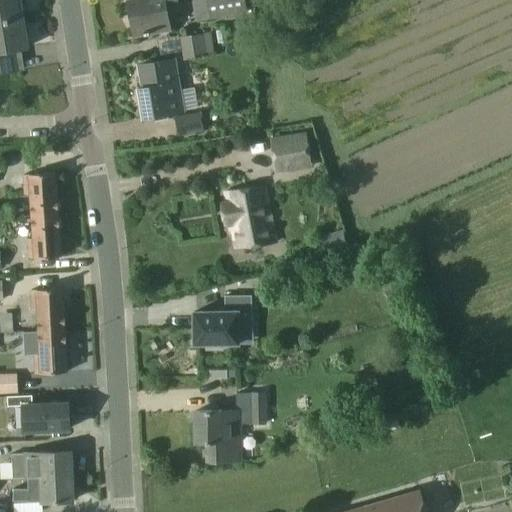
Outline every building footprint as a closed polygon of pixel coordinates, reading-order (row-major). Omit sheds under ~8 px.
[(0,0),(0,21),(23,18),(19,0),(0,0)] [(134,0),(129,1),(135,36),(170,30),(167,11),(179,9),(177,0),(134,0)] [(205,0),(209,20),(247,13),(245,0),(205,0)] [(0,75),(19,73),(15,49),(28,47),(23,18),(0,21),(0,75)] [(181,38),(184,60),(206,56),(202,34),(181,38)] [(155,118),(156,121),(168,119),(168,115),(184,113),(175,60),(138,66),(142,89),(138,89),(143,120),(155,118)] [(174,117),(178,136),(203,131),(199,113),(174,117)] [(271,138),(277,174),(312,169),(306,133),(271,138)] [(32,217),(57,216),(54,174),(23,176),(24,195),(31,195),(32,217)] [(232,225),(237,248),(274,241),(264,188),(226,194),(228,203),(221,204),(226,226),(232,225)] [(179,198),(181,226),(208,224),(207,196),(179,198)] [(27,239),(28,259),(59,257),(57,216),(32,217),(33,238),(27,239)] [(37,310),(39,332),(63,331),(61,289),(30,291),(31,310),(37,310)] [(239,345),(238,315),(252,315),(251,297),(225,298),(225,314),(194,314),(194,346),(206,346),(206,352),(221,352),(221,346),(239,345)] [(33,355),(34,375),(65,373),(63,331),(39,332),(40,354),(33,355)] [(357,372),(365,392),(385,384),(376,362),(364,367),(364,369),(357,372)] [(0,373),(0,393),(7,393),(18,392),(17,372),(0,373)] [(18,392),(7,393),(7,403),(23,402),(24,428),(69,426),(68,400),(32,401),(32,392),(18,392)] [(211,443),(211,463),(240,462),(239,425),(267,424),(266,393),(236,393),(236,412),(195,412),(196,444),(211,443)] [(41,478),(71,477),(70,452),(11,454),(12,479),(27,479),(41,478)] [(29,500),(29,503),(73,501),(71,477),(41,478),(27,479),(28,489),(14,489),(14,501),(29,500)] [(349,511),(425,511),(420,491),(349,511)]
